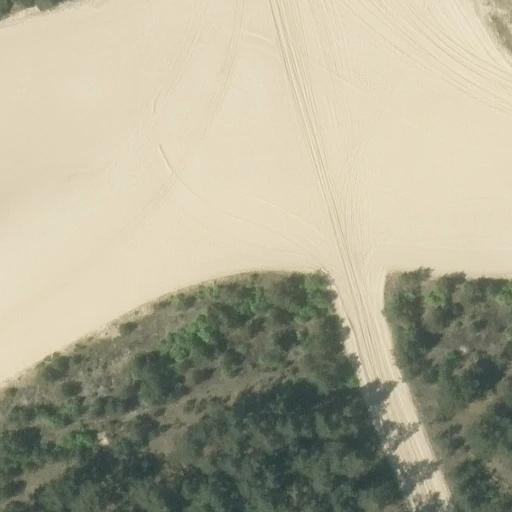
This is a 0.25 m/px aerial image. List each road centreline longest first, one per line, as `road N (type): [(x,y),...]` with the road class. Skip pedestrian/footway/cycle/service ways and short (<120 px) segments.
road 1 (track): [(511,160),(413,155),(181,193),(0,270)]
road 2 (track): [(366,0),(413,155)]
